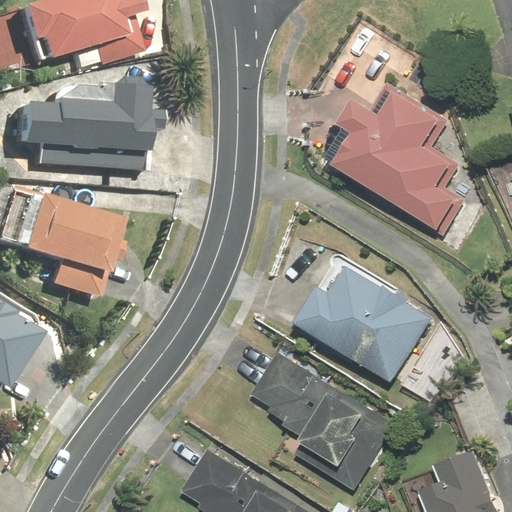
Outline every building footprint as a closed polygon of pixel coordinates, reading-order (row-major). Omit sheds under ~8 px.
[(138,54),(121,0),(51,0),(13,12),(30,68),(91,50),(96,67),(138,54)] [(356,132),(337,164),(447,231),(468,198),(449,186),(462,164),(435,147),(451,120),(388,81),(372,107),(356,97),(340,123),(356,132)] [(31,151),(30,166),(136,173),(138,134),(154,135),(156,114),(140,113),(141,94),(46,87),(44,110),(11,108),(8,150),(31,151)] [(115,222),(10,189),(0,220),(0,252),(49,268),(43,285),(90,300),(115,222)] [(321,286),(299,322),(395,381),(434,318),(352,267),(335,294),(321,286)] [(0,388),(37,335),(0,308),(0,388)] [(398,423),(281,351),(250,402),(291,427),(280,445),(356,491),(398,423)] [(310,511),(210,450),(177,503),(191,511),(310,511)] [(501,511),(479,450),(437,465),(444,482),(425,489),(434,511),(501,511)]
